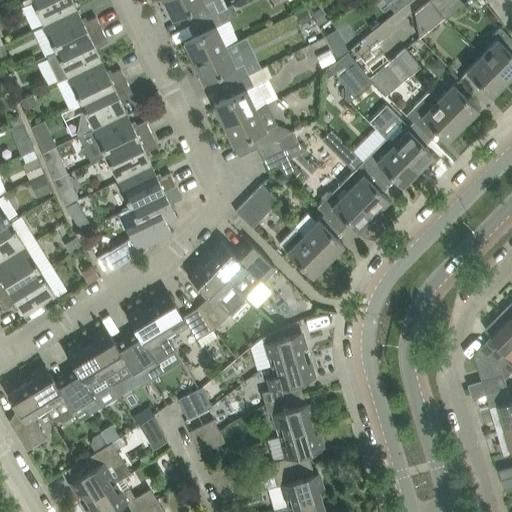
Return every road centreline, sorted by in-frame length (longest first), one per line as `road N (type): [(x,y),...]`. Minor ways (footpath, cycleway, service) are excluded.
road 1 (residential): [(0,362),(176,256),(220,209),(129,0)]
road 2 (tertiary): [(511,155),(382,292),(370,321),(367,355),(409,511)]
road 3 (tertiary): [(450,511),(405,362),(407,330),(450,265),(511,203)]
road 4 (residential): [(493,511),(450,366),(463,305),(511,256)]
